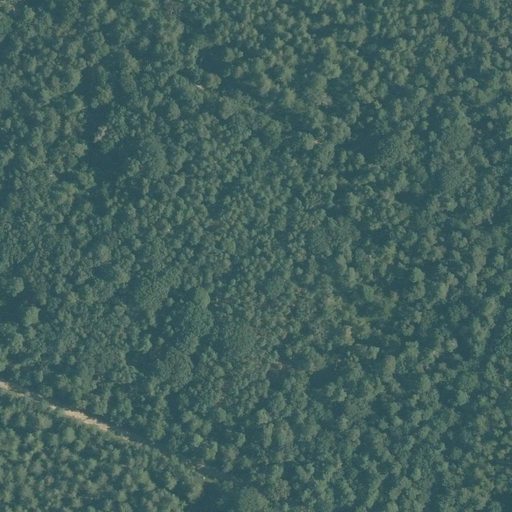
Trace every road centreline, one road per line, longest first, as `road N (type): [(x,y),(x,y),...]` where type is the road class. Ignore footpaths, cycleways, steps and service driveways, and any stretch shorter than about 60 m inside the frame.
road 1 (track): [(4,0),(305,128)]
road 2 (track): [(459,0),(359,151),(305,128)]
road 3 (track): [(427,511),(511,296)]
road 4 (track): [(0,385),(204,474)]
road 5 (track): [(359,151),(511,220)]
road 6 (track): [(188,511),(204,474),(291,511)]
